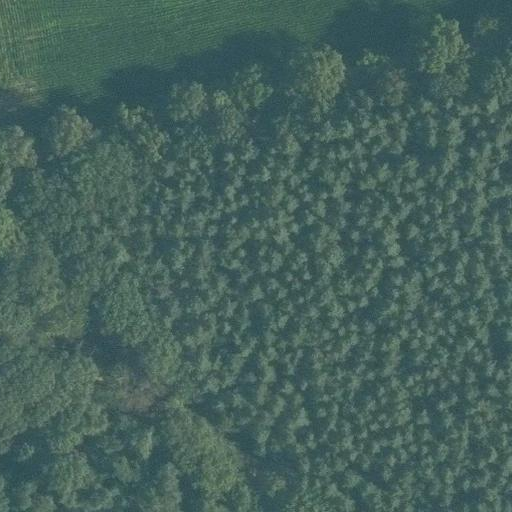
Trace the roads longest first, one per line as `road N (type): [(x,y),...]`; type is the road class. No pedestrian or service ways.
road 1 (track): [(0,162),(511,35)]
road 2 (track): [(0,200),(289,511)]
